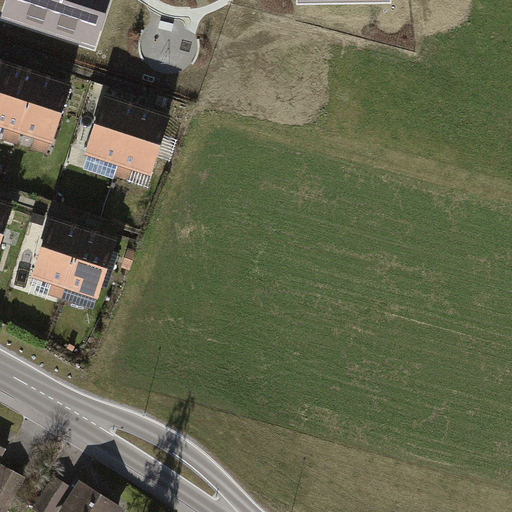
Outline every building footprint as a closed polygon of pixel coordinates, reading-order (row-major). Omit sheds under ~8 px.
[(9,0),(2,21),(55,38),(68,42),(97,51),(113,0),(9,0)] [(0,105),(11,71),(0,67),(0,105)] [(21,151),(24,142),(43,81),(11,71),(0,105),(0,134),(9,137),(6,146),(21,151)] [(38,156),(53,160),(75,91),(43,81),(24,142),(40,147),(38,156)] [(104,180),(117,184),(139,113),(107,103),(89,164),(107,169),(104,180)] [(137,178),(152,183),(171,123),(139,113),(117,184),(133,189),(137,178)] [(0,260),(15,215),(0,210),(0,260)] [(51,300),(63,304),(85,237),(52,226),(33,284),(54,291),(51,300)] [(118,248),(85,237),(63,304),(77,308),(80,301),(99,307),(118,248)] [(0,441),(0,458),(4,460),(12,447),(0,441)] [(10,511),(27,484),(4,470),(0,475),(0,511),(10,511)] [(35,511),(117,511),(82,489),(77,497),(55,483),(35,511)]
